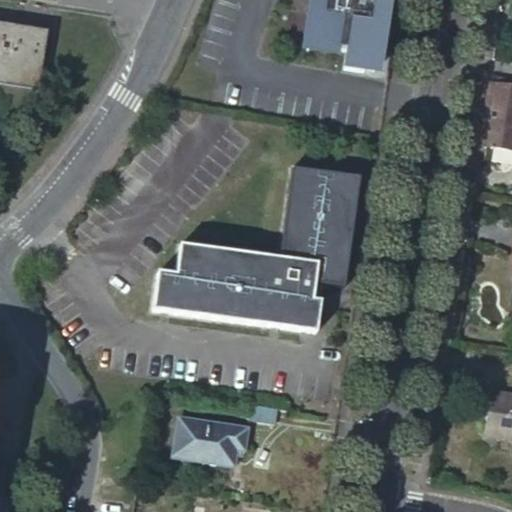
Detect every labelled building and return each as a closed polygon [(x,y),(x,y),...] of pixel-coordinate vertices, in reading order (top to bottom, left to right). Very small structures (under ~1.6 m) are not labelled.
[(340,79),(350,81),(357,41),(359,25),(362,0),(294,0),(292,14),(289,30),(286,53),(323,59),(320,79),(340,82),(340,79)] [(48,33),(0,24),(0,87),(38,94),(48,33)] [(483,112),(477,147),(511,152),(511,88),(486,86),(483,112)] [(158,270),(152,308),(316,332),(321,298),(343,302),(359,192),(291,182),(280,257),(180,243),(176,272),(158,270)] [(511,396),(490,393),(484,427),(498,429),(496,440),(511,441),(511,396)] [(277,409),(249,404),(246,421),(273,425),(277,409)] [(243,428),(175,417),(168,458),(228,467),(231,449),(240,451),(243,428)] [(482,437),(496,440),(498,429),(484,427),(482,437)]
